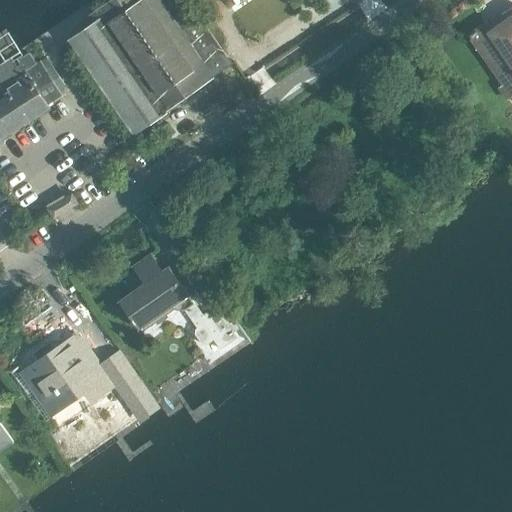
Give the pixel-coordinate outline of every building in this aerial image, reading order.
[(79,40),(83,45),(140,128),(157,117),(156,116),(159,114),(159,115),(232,64),(187,0),(113,0),(91,16),(99,27),(96,29),(96,28),(79,40)] [(511,7),(470,36),(505,86),(511,80),(511,7)] [(27,120),(48,107),(47,106),(62,96),(65,85),(47,58),(41,62),(37,64),(30,54),(19,61),(21,64),(17,67),(13,59),(0,67),(0,135),(26,119),(27,120)] [(221,350),(238,338),(216,307),(203,316),(169,268),(120,302),(139,330),(172,307),(174,310),(184,312),(186,311),(198,329),(196,330),(196,335),(203,344),(207,345),(214,340),(221,350)] [(39,365),(26,374),(29,378),(29,379),(43,399),(44,399),(50,407),(49,407),(55,415),(56,414),(54,412),(66,404),(69,402),(84,391),(89,398),(104,389),(107,387),(110,391),(114,388),(116,387),(127,403),(131,400),(142,417),(146,414),(148,417),(148,416),(158,410),(158,409),(148,394),(120,351),(119,352),(119,353),(103,365),(102,364),(101,364),(99,362),(96,357),(91,350),(81,336),(70,343),(68,341),(59,347),(61,350),(58,352),(51,342),(33,354),(40,364),(39,365)] [(0,451),(14,442),(0,422),(0,451)]
